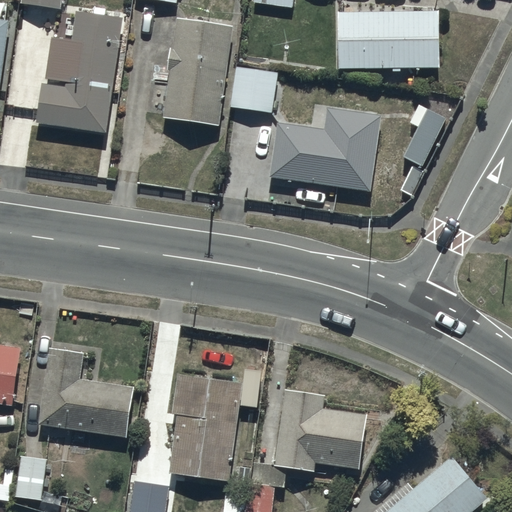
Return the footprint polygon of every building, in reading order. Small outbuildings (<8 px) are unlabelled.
[(0,81),(9,20),(2,19),(4,2),(0,1),(0,81)] [(336,68),(438,67),(437,10),(336,11),(336,68)] [(36,121),(106,131),(122,17),(76,11),(72,38),(52,35),(46,78),(67,81),(66,86),(42,83),(36,121)] [(160,118),(218,126),(231,25),(175,18),(171,47),(168,47),(165,70),(167,71),(160,118)] [(228,105),(270,112),(277,73),(235,66),(228,105)] [(401,156),(420,166),(444,118),(425,108),(401,156)] [(0,402),(13,404),(20,345),(0,342),(0,402)] [(84,352),(49,347),(39,424),(127,436),(134,385),(81,377),(84,352)] [(227,481),(240,382),(178,374),(173,413),(178,413),(170,473),(227,481)] [(323,395),(282,389),(272,465),(252,462),(249,485),(245,484),(241,511),(271,511),(275,487),(285,488),(288,467),(312,470),(313,462),(358,468),(365,413),(322,407),(323,395)] [(47,457),(20,454),(16,496),(42,499),(47,457)] [(469,511),(486,498),(449,456),(412,488),(406,482),(371,511),(469,511)] [(153,511),(157,485),(134,481),(129,511),(153,511)]
